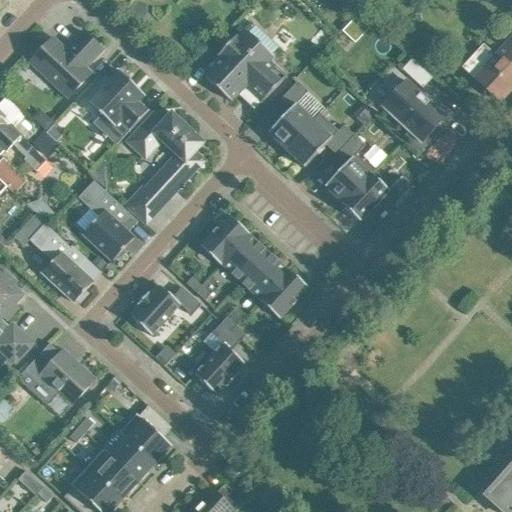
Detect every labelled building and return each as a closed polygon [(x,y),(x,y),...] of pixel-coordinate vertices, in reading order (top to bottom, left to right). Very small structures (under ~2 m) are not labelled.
[(262,104),(286,77),(269,62),(273,57),(272,56),(279,48),(255,26),(248,34),(247,33),(243,37),(239,34),(208,68),(212,71),(205,78),(231,103),(245,88),(262,104)] [(103,52),(82,32),(69,46),(71,47),(67,52),(53,39),(30,63),(68,99),(91,74),(86,70),(103,52)] [(500,102),(511,89),(511,38),(496,56),(483,44),(462,68),(500,102)] [(412,60),(402,71),(423,90),(432,79),(412,60)] [(144,98),(145,97),(117,70),(116,71),(117,72),(89,102),(88,102),(87,102),(125,138),(149,111),(148,110),(147,111),(138,103),(144,97),(144,98)] [(382,107),(421,143),(445,118),(406,81),(382,107)] [(286,151),(314,122),(313,121),(296,105),(308,93),(297,82),(280,101),(290,111),(268,134),(272,138),(270,140),(281,151),(283,148),(286,151)] [(158,139),(179,159),(148,193),(142,188),(125,206),(146,226),(205,162),(196,153),(204,144),(171,113),(162,123),(153,114),(126,143),(142,157),(158,139)] [(337,155),(354,136),(344,126),(338,132),(320,114),(313,121),(314,122),(286,151),(304,169),(327,145),(337,155)] [(46,162),(8,125),(0,117),(0,155),(4,151),(6,153),(13,145),(18,150),(17,150),(26,159),(24,161),(36,173),(46,162)] [(54,125),(46,133),(56,142),(64,134),(54,125)] [(44,131),(32,143),(46,155),(57,143),(56,142),(46,133),(45,132),(44,131)] [(365,146),(354,136),(337,155),(347,164),(325,188),(342,204),(341,205),(342,206),(375,171),(374,171),(373,171),(356,155),(365,146)] [(18,174),(3,159),(0,161),(0,178),(7,185),(18,174)] [(104,160),(89,175),(104,189),(104,182),(108,182),(108,167),(104,167),(104,160)] [(392,187),(375,171),(342,206),(360,223),(384,198),(394,207),(413,188),(401,177),(392,187)] [(83,235),(112,262),(116,258),(118,261),(126,253),(123,250),(134,239),(128,234),(138,223),(94,182),(79,198),(99,217),(83,235)] [(220,266),(249,234),(229,216),(200,247),(220,266)] [(45,224),(30,240),(53,262),(42,274),(74,304),(76,301),(80,304),(88,295),(85,292),(93,283),(78,269),(87,260),(72,247),(70,249),(45,224)] [(241,283),(268,253),(249,236),(250,235),(249,234),(220,266),(221,267),(222,266),(241,283)] [(0,235),(0,251),(1,252),(9,243),(0,235)] [(259,302),(288,270),(288,269),(287,270),(268,253),(241,283),(259,300),(258,301),(259,302)] [(102,270),(107,264),(98,256),(93,262),(102,270)] [(279,320),(308,288),(288,270),(259,302),(279,320)] [(33,344),(13,325),(10,328),(2,320),(3,318),(6,321),(17,309),(14,306),(21,299),(20,299),(20,293),(20,292),(14,286),(16,283),(4,272),(2,275),(0,273),(0,331),(4,335),(0,339),(0,351),(14,365),(33,344)] [(186,285),(196,293),(202,287),(192,278),(186,285)] [(140,308),(131,318),(152,337),(180,307),(191,317),(201,306),(182,289),(173,299),(160,286),(151,296),(148,293),(137,306),(140,308)] [(211,295),(202,287),(196,293),(205,302),(211,295)] [(227,318),(221,325),(230,333),(236,327),(227,318)] [(231,351),(240,342),(230,333),(221,325),(212,335),(223,345),(194,376),(215,395),(224,386),(227,388),(238,376),(235,373),(244,364),(231,351)] [(245,335),(236,327),(230,333),(240,342),(245,335)] [(23,373),(17,380),(46,406),(52,400),(58,394),(71,407),(96,380),(95,379),(63,350),(60,354),(50,344),(23,373)] [(116,377),(109,384),(113,389),(120,381),(116,377)] [(2,399),(0,401),(0,421),(12,409),(2,399)] [(120,433),(126,439),(126,438),(155,465),(172,447),(162,438),(171,429),(148,407),(139,417),(137,415),(120,433)] [(87,418),(78,428),(85,434),(94,424),(87,418)] [(77,444),(85,434),(78,428),(70,438),(77,444)] [(126,438),(126,439),(110,456),(139,483),(155,465),(126,438)] [(110,456),(104,450),(87,468),(123,501),(139,483),(110,456)] [(511,511),(511,467),(486,496),(503,511),(511,511)] [(112,511),(123,501),(87,468),(71,486),(73,489),(64,498),(78,511),(94,511),(96,510),(98,511),(112,511)] [(35,497),(37,495),(43,488),(26,472),(18,480),(35,497)] [(230,511),(232,511),(236,511),(247,501),(227,483),(217,494),(212,490),(190,511),(230,511)] [(53,497),(43,488),(37,495),(47,504),(53,497)]
